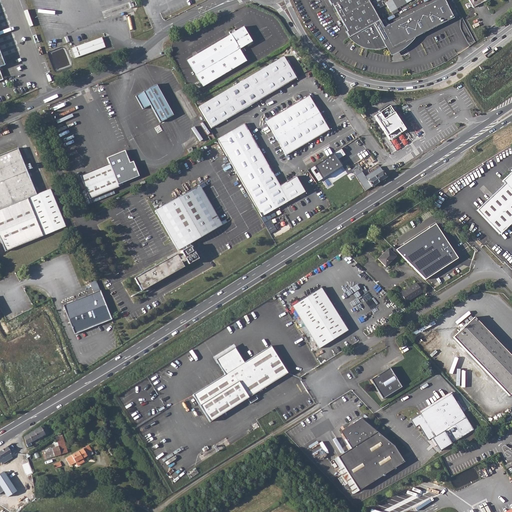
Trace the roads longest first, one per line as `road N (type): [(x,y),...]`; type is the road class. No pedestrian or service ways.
road 1 (primary): [(0,439),(421,171)]
road 2 (residential): [(221,4),(169,28),(128,61),(0,120)]
road 3 (residential): [(511,286),(487,275),(464,284),(335,366),(317,407)]
road 4 (secondary): [(511,29),(424,84),(396,88),(345,77)]
